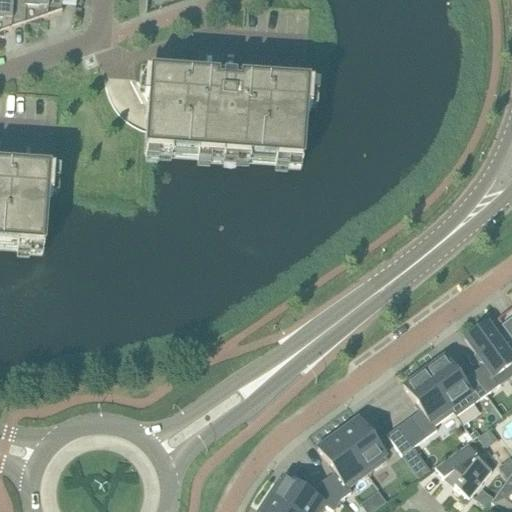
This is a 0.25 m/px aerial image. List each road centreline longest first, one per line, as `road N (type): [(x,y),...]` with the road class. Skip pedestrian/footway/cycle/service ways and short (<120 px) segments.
road 1 (residential): [(511,267),(287,429),(225,511)]
road 2 (secondary): [(318,335),(442,241),(511,160)]
road 3 (secondary): [(168,473),(186,450),(249,409),(318,335)]
road 4 (secondary): [(318,335),(143,435)]
road 5 (residential): [(0,72),(97,40),(100,0)]
